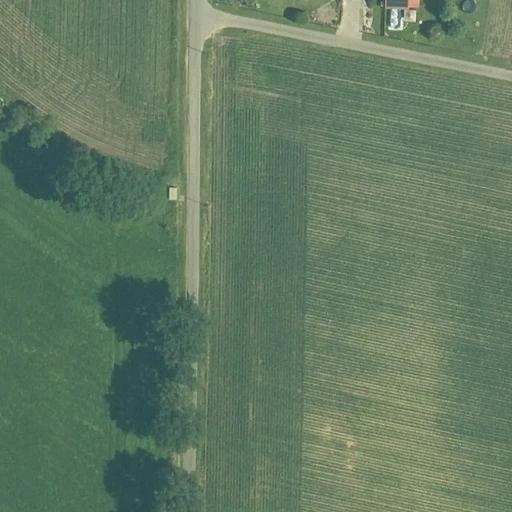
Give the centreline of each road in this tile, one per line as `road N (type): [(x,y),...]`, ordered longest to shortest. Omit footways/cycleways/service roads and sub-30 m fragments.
road 1 (residential): [(189,511),(198,19)]
road 2 (residential): [(198,19),(511,75)]
